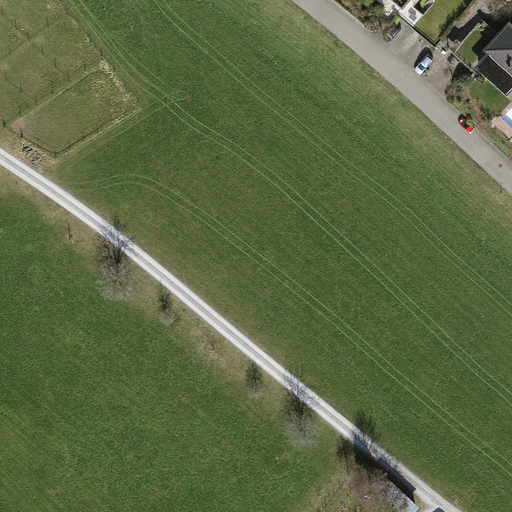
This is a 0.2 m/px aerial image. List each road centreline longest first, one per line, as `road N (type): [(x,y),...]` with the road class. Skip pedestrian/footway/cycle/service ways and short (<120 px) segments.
road 1 (track): [(450,511),(0,156)]
road 2 (residential): [(307,0),(511,175)]
